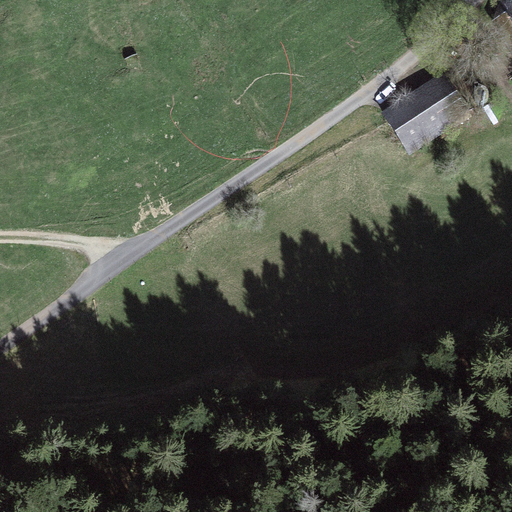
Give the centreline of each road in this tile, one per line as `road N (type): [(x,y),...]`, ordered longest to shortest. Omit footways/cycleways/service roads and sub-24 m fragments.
road 1 (track): [(479,0),(391,77),(0,345)]
road 2 (track): [(0,239),(129,253)]
